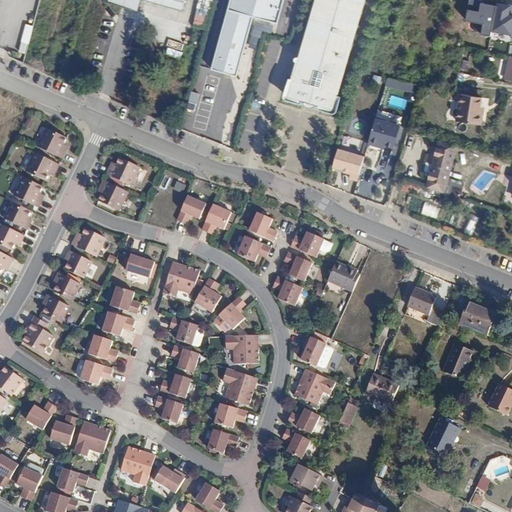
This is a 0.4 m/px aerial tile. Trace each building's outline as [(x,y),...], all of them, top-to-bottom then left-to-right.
[(182,15),(186,0),(111,0),(109,8),(138,16),(141,3),(182,15)] [(246,79),(240,77),(249,44),(253,45),(259,23),(280,30),(288,0),(238,0),(218,75),(234,80),(232,86),(243,89),(246,79)] [(318,0),(288,95),(336,110),(370,0),(318,0)] [(27,53),(31,25),(25,24),(21,52),(27,53)] [(461,68),(468,70),(470,61),(463,59),(461,68)] [(414,94),(417,85),(389,77),(386,85),(414,94)] [(196,110),(199,92),(191,91),(188,109),(196,110)] [(459,113),(456,126),(482,131),(485,113),(481,112),(483,101),(455,96),(452,112),(459,113)] [(394,128),(372,123),(367,145),(388,150),(394,128)] [(44,130),(35,148),(59,159),(62,153),(56,149),(61,139),(44,130)] [(455,148),(438,144),(426,189),(443,193),(447,177),(455,148)] [(54,167),(32,155),(23,172),(42,182),(46,172),(51,174),(54,167)] [(362,162),(337,156),(331,182),(356,188),(362,162)] [(115,175),(112,181),(135,193),(143,176),(126,167),(120,178),(115,175)] [(447,177),(443,193),(462,199),(466,184),(447,177)] [(21,179),(12,197),(35,208),(38,203),(34,201),(39,188),(21,179)] [(132,200),(109,188),(105,195),(110,197),(105,210),(122,219),(132,200)] [(206,210),(187,202),(176,226),(185,229),(189,219),(200,223),(206,210)] [(436,218),(440,207),(425,203),(421,214),(436,218)] [(13,204),(5,220),(26,230),(29,223),(24,221),(28,211),(13,204)] [(230,215),(212,207),(202,232),(208,235),(211,226),(223,231),(230,215)] [(474,235),(481,218),(471,214),(464,231),(474,235)] [(252,219),(246,236),(269,247),(274,237),(269,234),(268,237),(261,234),(264,224),(252,219)] [(24,236),(3,226),(0,230),(0,245),(9,250),(14,240),(20,243),(24,236)] [(74,245),(71,252),(95,263),(104,245),(85,235),(79,247),(74,245)] [(292,244),(288,253),(315,264),(320,253),(328,257),(333,248),(308,236),(304,245),(306,246),(304,249),(292,244)] [(267,256),(241,244),(233,263),(249,270),(252,262),(249,260),(250,257),(263,263),(267,256)] [(12,257),(0,251),(0,268),(4,262),(9,264),(12,257)] [(92,269),(69,257),(64,266),(70,269),(66,277),(83,286),(92,269)] [(311,267),(286,257),(282,266),(289,269),(290,267),(294,269),(289,281),(303,286),(311,267)] [(121,281),(147,290),(152,274),(137,269),(138,265),(128,262),(121,281)] [(339,263),(331,282),(356,292),(363,272),(339,263)] [(195,282),(170,274),(161,304),(174,308),(177,300),(188,303),(195,282)] [(82,292),(60,280),(56,290),(61,292),(57,300),(73,309),(82,292)] [(301,293),(276,281),(273,288),(283,294),(282,298),(279,297),(277,305),(293,311),(301,293)] [(214,292),(207,287),(193,309),(211,321),(221,306),(213,301),(211,304),(208,302),(214,292)] [(444,298),(424,288),(414,307),(435,317),(444,298)] [(108,317),(134,326),(136,319),(123,315),(124,310),(129,311),(133,303),(115,296),(108,317)] [(69,315),(47,303),(43,310),(49,313),(45,321),(61,330),(69,315)] [(506,318),(479,306),(470,328),(498,339),(506,318)] [(243,316),(235,307),(217,324),(230,338),(241,328),(234,321),(237,318),(238,320),(243,316)] [(133,330),(107,322),(101,341),(119,346),(121,339),(117,338),(118,335),(131,338),(133,330)] [(47,330),(36,324),(29,337),(32,339),(26,348),(45,359),(55,343),(44,337),(47,330)] [(195,333),(172,326),(169,336),(179,339),(176,349),(190,353),(195,333)] [(318,368),(327,347),(325,346),(326,342),(311,336),(308,340),(302,338),(298,348),(304,350),(301,361),(318,368)] [(251,342),(222,344),(223,361),(230,361),(230,370),(253,368),(251,342)] [(87,363),(114,373),(117,363),(109,361),(108,364),(105,363),(110,349),(94,344),(87,363)] [(483,356),(465,348),(453,376),(470,384),(483,356)] [(188,359),(165,352),(163,360),(173,363),(171,373),(183,377),(188,359)] [(0,386),(12,395),(23,381),(6,369),(0,376),(0,386)] [(106,389),(109,378),(83,370),(78,389),(91,393),(94,383),(99,384),(98,387),(106,389)] [(335,384),(305,371),(295,393),(317,403),(320,394),(330,397),(335,384)] [(399,384),(374,374),(367,393),(391,402),(399,384)] [(255,385),(225,375),(221,390),(229,392),(226,402),(248,410),(255,385)] [(154,387),(152,396),(176,404),(183,386),(168,382),(165,393),(160,392),(161,389),(154,387)] [(511,407),(511,389),(499,383),(488,405),(508,415),(511,407)] [(0,413),(9,400),(0,394),(0,413)] [(43,431),(57,408),(47,402),(42,411),(34,406),(25,419),(43,431)] [(174,410),(150,403),(147,413),(154,415),(154,413),(159,414),(156,424),(169,428),(174,410)] [(341,425),(351,428),(357,405),(347,403),(341,425)] [(245,418),(217,409),(211,427),(229,432),(231,426),(229,425),(229,421),(243,425),(245,418)] [(292,415),(288,425),(312,436),(320,417),(307,411),(303,422),(298,420),(299,418),(292,415)] [(69,445),(80,418),(75,416),(72,425),(59,420),(51,438),(69,445)] [(109,429),(85,422),(75,453),(87,456),(89,450),(102,452),(109,429)] [(467,433),(448,424),(436,450),(455,459),(467,433)] [(309,442),(285,431),(282,440),(289,443),(290,440),(294,442),(289,453),(301,459),(309,442)] [(235,453),(238,444),(212,436),(207,453),(220,458),(223,448),(228,449),(228,452),(235,453)] [(124,471),(135,474),(132,481),(146,486),(156,456),(146,453),(147,451),(132,446),(124,471)] [(0,484),(5,487),(20,463),(4,454),(0,460),(0,471),(2,473),(0,477),(0,484)] [(478,488),(489,492),(496,472),(507,476),(511,463),(511,461),(491,454),(478,488)] [(164,464),(154,479),(176,493),(187,475),(177,468),(175,471),(164,464)] [(320,476),(296,464),(289,479),(310,490),(314,481),(317,483),(320,476)] [(32,501),(45,473),(27,465),(18,484),(25,488),(21,496),(32,501)] [(87,487),(90,476),(65,467),(58,486),(73,491),(76,483),(87,487)] [(195,499),(217,511),(221,511),(225,505),(216,500),(221,492),(205,482),(195,499)] [(470,502),(479,508),(486,498),(476,492),(470,502)] [(77,511),(80,501),(53,493),(47,511),(50,511),(66,511),(67,509),(77,511)] [(374,511),(379,504),(357,493),(353,501),(349,499),(346,507),(356,511),(374,511)] [(303,511),(308,504),(289,494),(284,504),(289,507),(286,511),(303,511)] [(149,511),(151,508),(117,498),(113,511),(149,511)] [(204,511),(189,503),(183,511),(204,511)]
